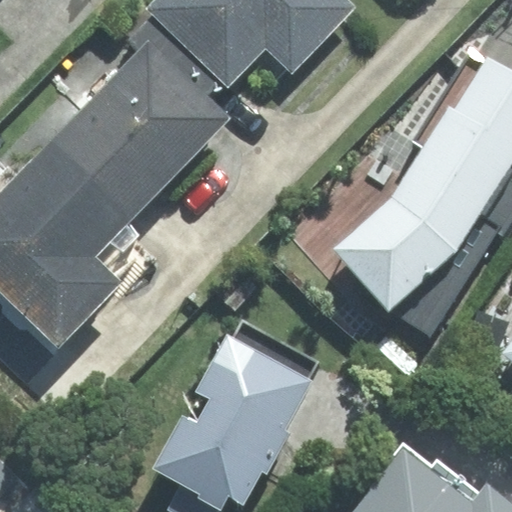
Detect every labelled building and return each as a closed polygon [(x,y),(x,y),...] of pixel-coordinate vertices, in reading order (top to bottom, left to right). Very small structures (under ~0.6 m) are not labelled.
[(353,0),(176,0),(167,9),(246,83),(280,47),(309,75),(368,13),(353,0)] [(0,277),(38,316),(44,310),(82,348),(144,288),(105,248),(237,120),(167,48),(0,209),(0,277)] [(409,308),(474,246),(511,185),(511,55),(509,54),(421,191),(356,253),(409,308)] [(329,383),(247,334),(172,462),(253,510),(329,383)] [(511,511),(511,478),(508,476),(490,500),(425,450),(376,511),(511,511)] [(55,511),(32,487),(5,511),(55,511)]
